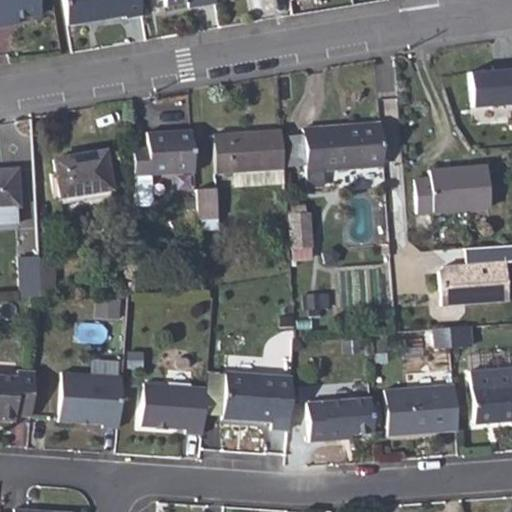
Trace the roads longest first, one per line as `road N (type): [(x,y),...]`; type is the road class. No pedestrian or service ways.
road 1 (residential): [(0,95),(437,23)]
road 2 (residential): [(119,476),(301,490),(511,474)]
